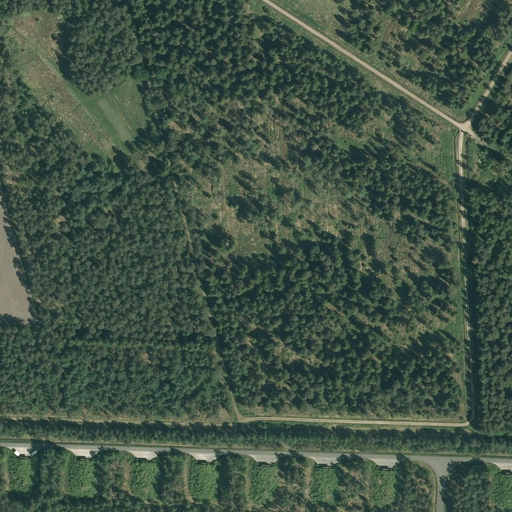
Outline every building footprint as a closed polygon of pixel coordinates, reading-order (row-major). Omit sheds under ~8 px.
[(33,458),(12,458),(10,493),(32,493),(33,458)] [(94,461),(73,460),(72,495),(93,496),(94,461)] [(155,464),(134,464),(133,499),(154,499),(155,464)] [(216,465),(195,465),(194,500),(215,500),(216,465)] [(275,466),(254,466),(253,501),(274,501),(275,466)] [(333,471),(311,470),(310,505),(331,506),(333,471)] [(395,471),(374,470),(373,505),(394,506),(395,471)] [(511,511),(511,478),(497,478),(496,511),(511,511)]
